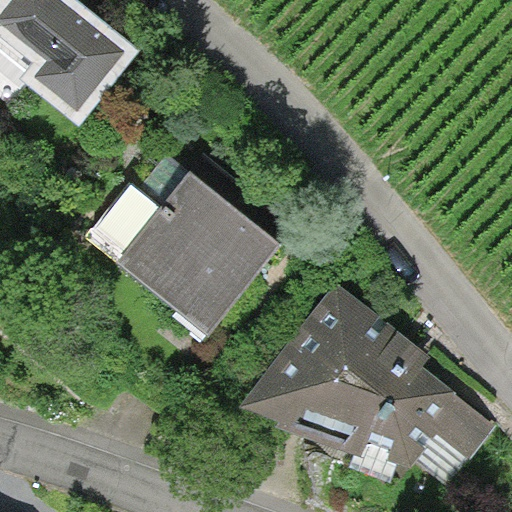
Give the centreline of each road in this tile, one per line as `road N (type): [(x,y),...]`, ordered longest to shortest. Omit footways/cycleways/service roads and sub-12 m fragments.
road 1 (residential): [(167,0),(239,59),(343,170),(511,381)]
road 2 (residential): [(0,445),(186,511)]
